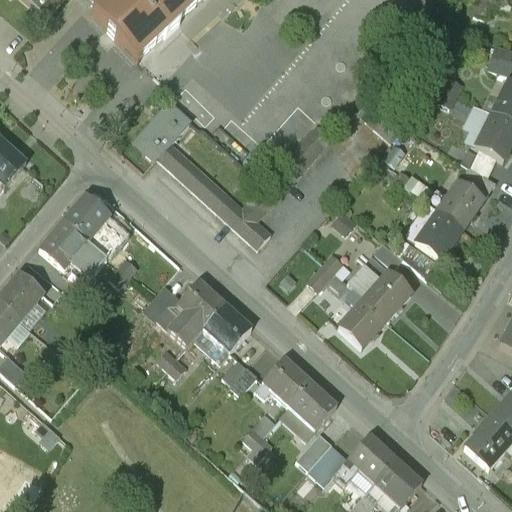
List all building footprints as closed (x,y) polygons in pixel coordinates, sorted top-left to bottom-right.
[(10,0),(11,0),(20,0),(46,21),(63,0),(88,0),(101,10),(94,17),(93,16),(91,17),(136,67),(138,65),(136,63),(162,39),(164,41),(178,28),(176,26),(204,0),(10,0)] [(489,0),(475,0),(474,7),(488,10),(489,0)] [(488,10),(474,7),(471,21),(485,24),(488,10)] [(511,56),(495,50),(490,63),(511,70),(511,56)] [(511,70),(490,63),(486,75),(509,83),(507,87),(511,89),(511,70)] [(460,89),(448,83),(442,95),(454,101),(460,89)] [(511,89),(507,87),(506,87),(489,119),(511,130),(511,89)] [(454,101),(442,95),(436,107),(448,113),(454,101)] [(167,107),(131,147),(153,166),(155,164),(169,149),(189,127),(167,107)] [(511,144),(511,130),(489,119),(473,152),(501,166),(511,144)] [(240,214),(169,149),(155,164),(256,255),(270,240),(255,227),(330,145),(315,132),(240,214)] [(25,169),(0,147),(0,191),(3,194),(25,169)] [(493,188),(467,172),(459,183),(484,201),(493,188)] [(409,184),(398,176),(390,187),(401,195),(409,184)] [(390,187),(382,199),(393,206),(401,195),(390,187)] [(455,188),(434,218),(459,236),(481,207),(455,188)] [(108,222),(83,201),(60,228),(86,249),(108,222)] [(459,236),(434,218),(412,249),(437,267),(459,236)] [(86,249),(60,228),(38,255),(63,276),(68,270),(88,286),(105,265),(86,249)] [(437,271),(407,250),(398,262),(426,286),(437,271)] [(340,269),(330,260),(321,270),(331,279),(340,269)] [(408,300),(370,264),(345,291),(361,306),(383,327),(408,300)] [(135,274),(125,265),(116,275),(127,284),(135,274)] [(331,279),(321,270),(313,280),(323,289),(331,279)] [(127,284),(116,275),(108,285),(118,294),(127,284)] [(17,280),(0,299),(0,311),(19,328),(42,301),(17,280)] [(197,288),(175,312),(182,318),(165,336),(185,354),(201,336),(223,312),(197,288)] [(161,294),(142,317),(153,327),(173,304),(161,294)] [(383,327),(361,306),(336,333),(358,354),(383,327)] [(0,311),(0,350),(19,328),(0,311)] [(223,312),(201,336),(228,360),(250,336),(223,312)] [(511,324),(505,337),(507,338),(500,350),(511,356),(511,324)] [(58,343),(50,354),(60,363),(69,352),(58,343)] [(50,354),(41,364),(52,373),(60,363),(50,354)] [(164,357),(155,367),(165,376),(174,366),(164,357)] [(25,379),(7,364),(0,371),(0,379),(14,392),(25,379)] [(236,365),(220,382),(229,391),(245,373),(236,365)] [(308,389),(282,365),(260,390),(287,414),(308,389)] [(174,366),(165,376),(175,385),(184,375),(174,366)] [(308,389),(287,414),(313,437),(335,413),(308,389)] [(511,399),(510,398),(492,420),(511,437),(511,399)] [(511,447),(511,437),(492,420),(472,441),(474,443),(465,453),(488,474),(511,447)] [(251,434),(241,445),(251,454),(260,443),(251,434)] [(394,466),(367,442),(332,481),(343,491),(356,476),(372,490),(394,466)] [(260,443),(251,454),(261,463),(270,452),(260,443)] [(394,466),(372,490),(395,511),(399,511),(420,490),(394,466)]
